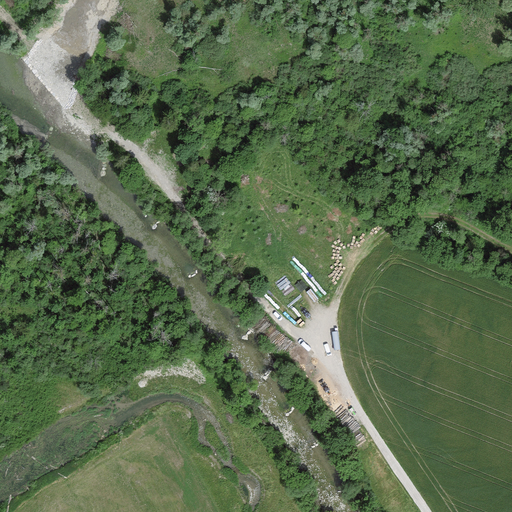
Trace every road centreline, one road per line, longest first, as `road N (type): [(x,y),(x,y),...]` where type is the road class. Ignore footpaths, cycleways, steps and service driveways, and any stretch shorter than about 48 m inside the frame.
road 1 (track): [(0,15),(129,140),(214,248),(319,355)]
road 2 (track): [(319,355),(343,282),(362,251),(393,228),(448,219),(511,248)]
road 3 (track): [(319,355),(425,511)]
